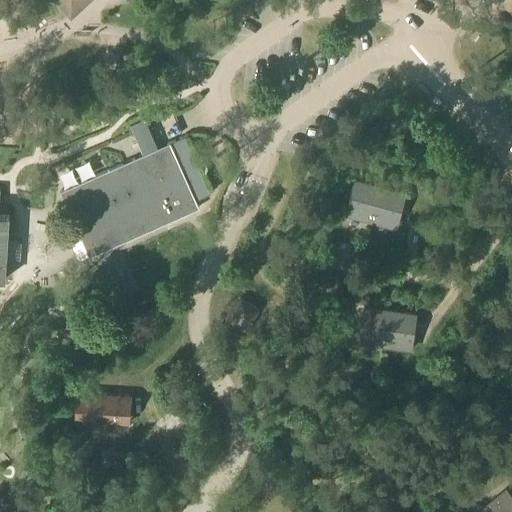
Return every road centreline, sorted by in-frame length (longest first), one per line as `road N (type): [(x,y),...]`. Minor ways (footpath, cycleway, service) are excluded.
road 1 (unclassified): [(424,28),(401,14),(298,16),(232,64),(220,83),(217,109),(227,127),(250,138),(267,139),(381,55)]
road 2 (unclassified): [(511,152),(445,72),(424,28)]
